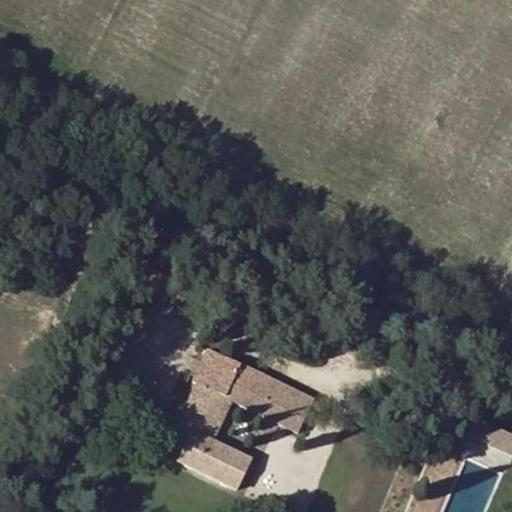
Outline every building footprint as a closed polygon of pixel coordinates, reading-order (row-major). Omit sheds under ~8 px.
[(78,234),(68,230),(63,245),(73,248),(78,234)] [(163,301),(173,282),(152,272),(143,292),(163,301)] [(187,289),(173,282),(163,301),(178,308),(187,289)] [(379,333),(345,317),(331,347),(365,362),(379,333)] [(196,385),(188,401),(182,414),(170,437),(186,444),(176,463),(235,491),(249,461),(210,443),(229,402),(296,434),(310,402),(206,351),(192,383),(196,385)] [(182,414),(188,401),(177,396),(171,409),(182,414)] [(481,442),(488,426),(477,421),(470,437),(481,442)] [(511,437),(488,426),(481,442),(511,455),(511,437)]
